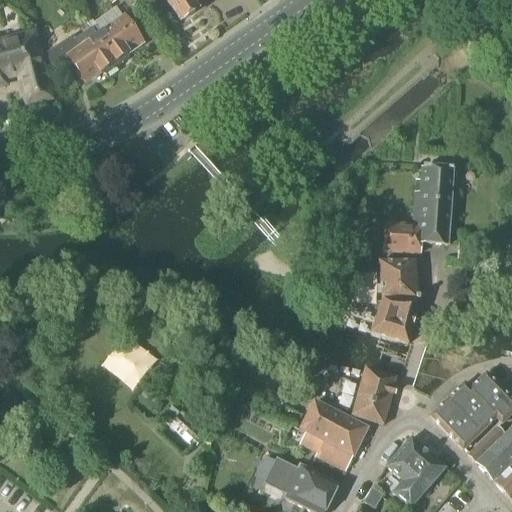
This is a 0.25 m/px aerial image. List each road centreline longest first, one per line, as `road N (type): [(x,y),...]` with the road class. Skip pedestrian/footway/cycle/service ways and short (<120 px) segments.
road 1 (secondary): [(0,152),(34,151),(116,126),(301,0)]
road 2 (residential): [(408,419),(407,387),(435,319),(440,272),(493,277)]
road 3 (residential): [(501,511),(408,419)]
